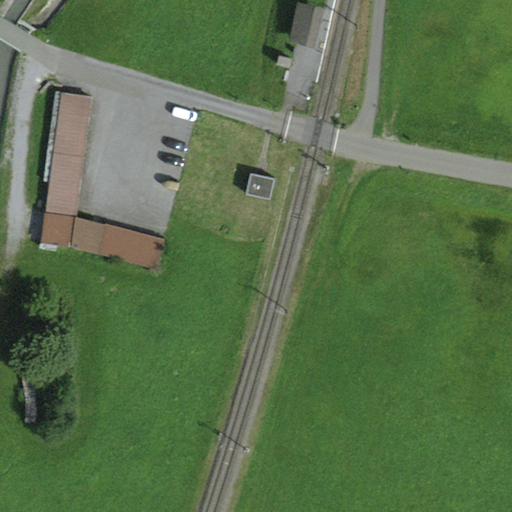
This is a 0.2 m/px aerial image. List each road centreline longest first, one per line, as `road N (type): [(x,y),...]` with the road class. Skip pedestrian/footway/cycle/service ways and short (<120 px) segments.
road 1 (tertiary): [(0,28),(64,63),(137,87),(359,145),(511,172)]
road 2 (track): [(42,53),(26,80),(16,240),(0,306)]
